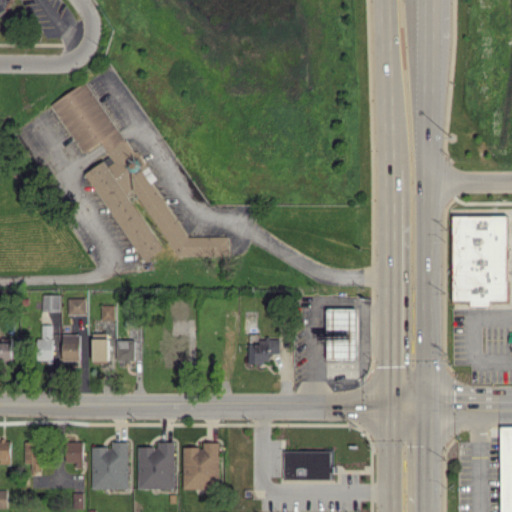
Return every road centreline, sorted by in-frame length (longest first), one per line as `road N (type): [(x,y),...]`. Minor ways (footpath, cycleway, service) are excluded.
road 1 (residential): [(0,405),(388,403)]
road 2 (primary): [(423,402),(427,42)]
road 3 (primary): [(386,169),(388,403)]
road 4 (primary): [(383,0),(386,169)]
road 5 (residential): [(0,60),(71,64),(92,44),(80,0)]
